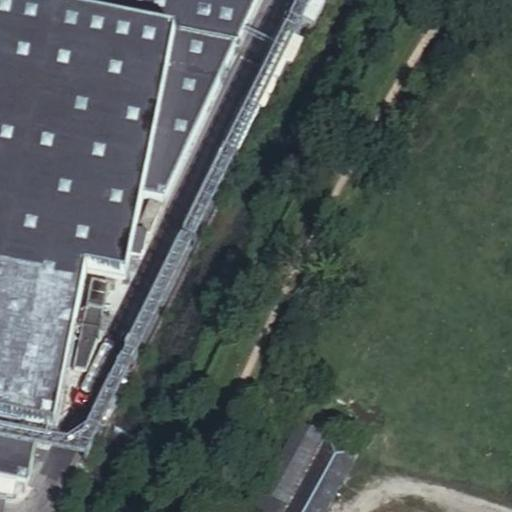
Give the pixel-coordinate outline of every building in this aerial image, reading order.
[(0,0),(0,427),(51,439),(86,280),(126,289),(144,206),(165,211),(268,0),(0,0)] [(308,0),(296,26),(321,41),(340,0),(308,0)] [(309,61),(295,54),(284,73),(296,82),(309,61)] [(164,215),(151,209),(138,236),(150,242),(164,215)] [(97,352),(110,292),(92,288),(72,378),(84,381),(97,352)] [(255,511),(289,511),(329,437),(303,422),(255,511)] [(35,444),(0,436),(0,500),(11,503),(14,488),(24,490),(35,444)]
